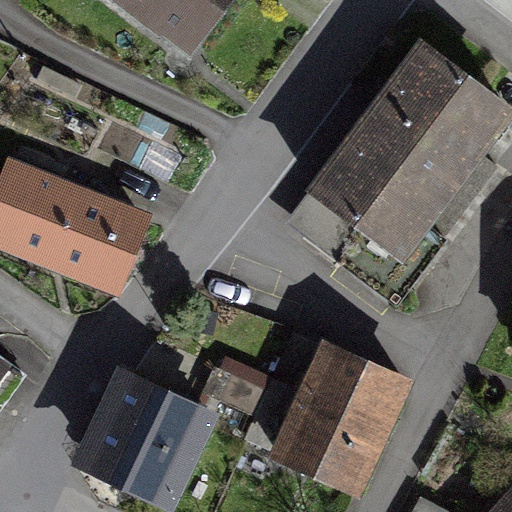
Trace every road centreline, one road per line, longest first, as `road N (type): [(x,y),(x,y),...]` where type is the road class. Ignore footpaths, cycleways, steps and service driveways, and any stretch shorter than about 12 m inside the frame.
road 1 (residential): [(94,359),(374,0)]
road 2 (residential): [(16,480),(94,359)]
